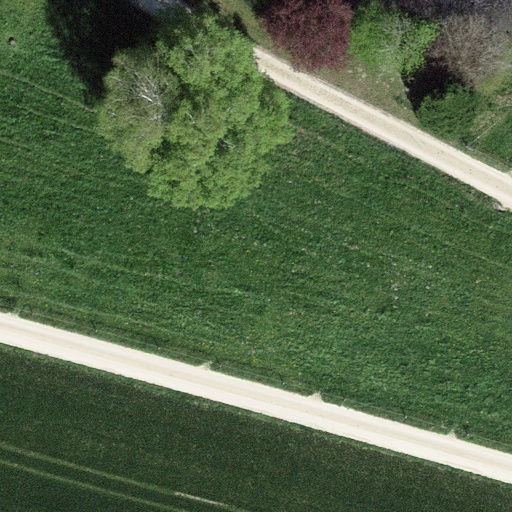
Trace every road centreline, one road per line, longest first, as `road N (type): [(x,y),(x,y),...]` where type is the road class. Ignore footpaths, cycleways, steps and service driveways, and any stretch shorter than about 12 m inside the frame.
road 1 (unclassified): [(0,322),(511,470)]
road 2 (track): [(511,190),(146,0)]
